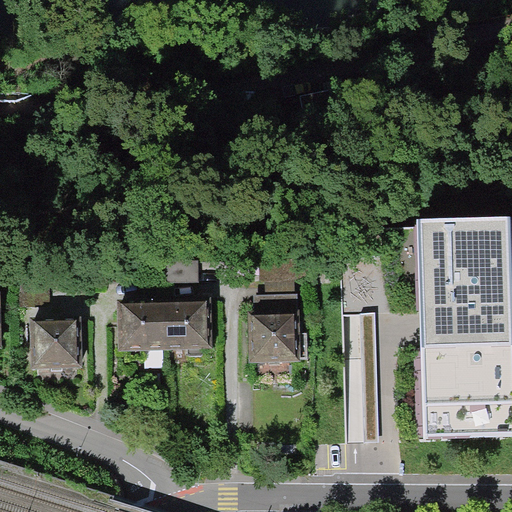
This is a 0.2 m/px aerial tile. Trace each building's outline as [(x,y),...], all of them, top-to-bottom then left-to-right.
[(355,87),(300,99),(307,136),(401,116),(393,79),(355,87)] [(506,226),(418,228),(421,342),(424,436),(511,433),(511,400),(510,340),(506,226)] [(143,302),(125,303),(126,354),(210,353),(209,301),(186,301),(143,302)] [(267,314),(249,314),(250,365),(299,364),(298,313),(267,314)] [(56,320),(32,321),(34,371),(82,369),(80,319),(56,320)]
